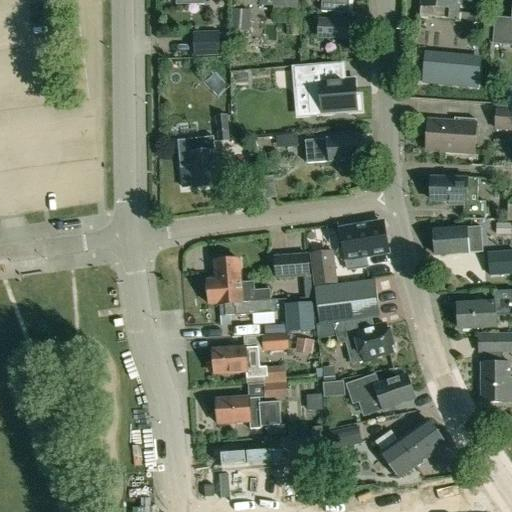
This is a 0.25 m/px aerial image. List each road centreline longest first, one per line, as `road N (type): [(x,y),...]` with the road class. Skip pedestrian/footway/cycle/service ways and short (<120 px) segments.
road 1 (residential): [(180,511),(171,412),(144,337),(129,235)]
road 2 (residential): [(129,235),(391,201)]
road 3 (residential): [(129,235),(123,0)]
road 4 (residential): [(391,201),(434,365),(458,423)]
road 5 (residential): [(391,201),(387,0)]
road 6 (unknown): [(293,511),(289,473),(278,460),(178,475)]
road 7 (residential): [(0,252),(129,235)]
